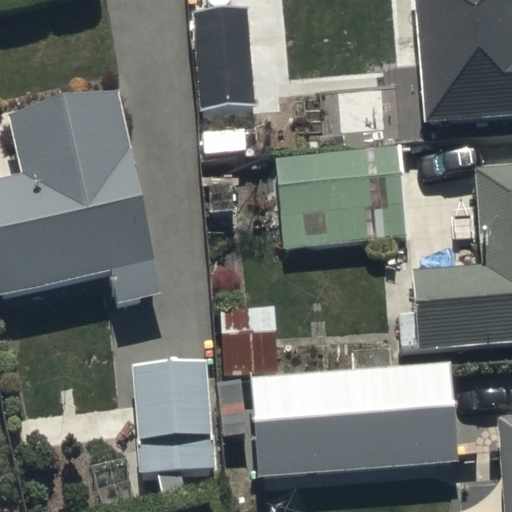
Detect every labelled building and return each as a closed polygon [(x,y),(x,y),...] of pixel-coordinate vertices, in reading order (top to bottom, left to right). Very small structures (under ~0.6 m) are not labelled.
[(511,0),(412,0),(421,125),(511,119),(511,0)] [(248,7),(194,11),(202,111),(256,107),(248,7)] [(116,94),(9,118),(21,175),(0,179),(0,302),(108,278),(114,306),(161,296),(116,94)] [(401,150),(271,161),(280,253),(408,243),(401,150)] [(511,170),(475,173),(480,271),(413,274),(417,348),(511,343),(511,170)] [(274,311),(220,313),(222,377),(276,375),(274,311)] [(350,352),(351,374),(221,382),(227,478),(257,476),(258,480),(460,467),(453,363),(392,367),(391,350),(350,352)] [(207,363),(131,367),(137,474),(211,471),(207,363)] [(511,511),(511,424),(499,426),(504,488),(458,491),(459,511),(511,511)]
